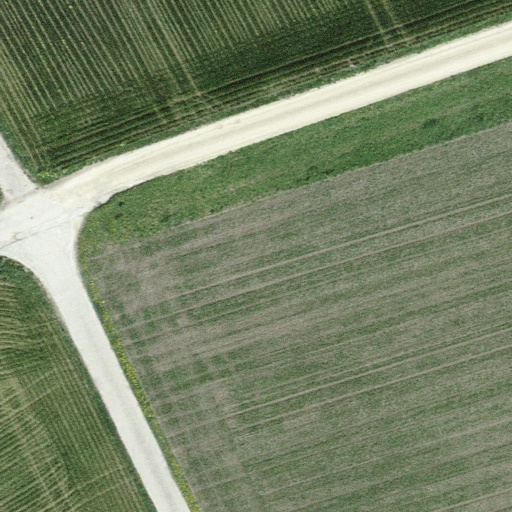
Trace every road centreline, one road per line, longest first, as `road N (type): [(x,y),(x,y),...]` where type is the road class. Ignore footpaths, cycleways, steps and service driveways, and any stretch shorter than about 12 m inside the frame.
road 1 (unclassified): [(0,231),(511,42)]
road 2 (track): [(0,171),(169,511)]
